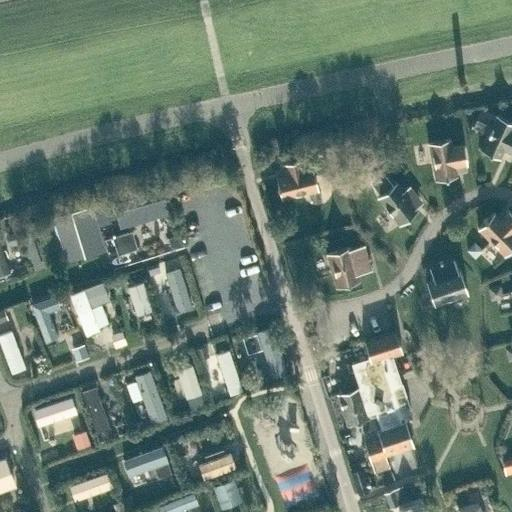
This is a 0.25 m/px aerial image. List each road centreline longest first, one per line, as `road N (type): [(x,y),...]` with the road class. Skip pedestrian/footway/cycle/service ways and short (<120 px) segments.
road 1 (unclassified): [(228,105),(511,45)]
road 2 (unclassified): [(292,320),(388,294),(453,208),(476,195),(511,197)]
road 3 (unclassified): [(0,165),(228,105)]
road 4 (unclassified): [(292,320),(228,105)]
road 5 (unclassified): [(352,511),(292,320)]
